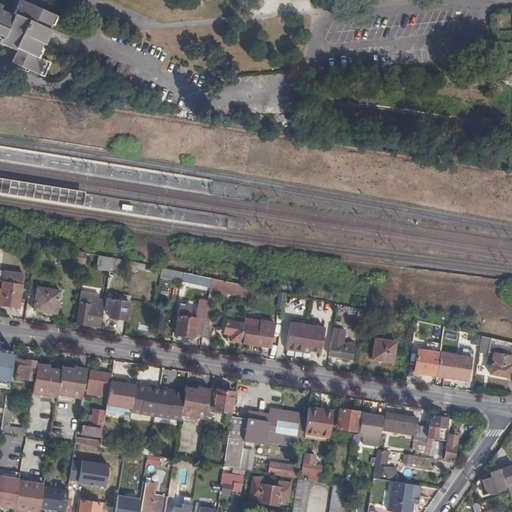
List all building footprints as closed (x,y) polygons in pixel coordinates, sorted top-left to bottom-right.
[(19,49),(12,63),(44,76),(47,68),(42,66),(45,60),(38,56),(56,16),(21,0),(18,0),(12,14),(0,9),(0,5),(0,4),(0,36),(2,38),(1,42),(15,49),(16,48),(19,49)] [(42,66),(47,68),(50,62),(45,60),(42,66)] [(87,253),(77,251),(75,262),(85,263),(87,253)] [(112,257),(99,255),(97,268),(110,270),(110,268),(112,257)] [(137,262),(112,257),(110,268),(136,272),(136,268),(137,262)] [(162,268),(160,278),(187,283),(188,273),(162,268)] [(0,295),(0,296),(0,297),(0,303),(19,307),(24,274),(4,271),(2,289),(0,288),(0,295)] [(188,273),(187,283),(211,288),(212,278),(188,273)] [(247,297),(249,286),(212,278),(211,288),(210,291),(214,292),(247,297)] [(60,291),(38,287),(35,309),(57,313),(60,291)] [(93,325),(101,327),(103,316),(105,299),(99,298),(100,293),(81,290),(80,293),(79,303),(80,303),(77,323),(93,325)] [(214,292),(210,291),(209,302),(205,323),(206,323),(212,324),(213,314),(211,314),(214,292)] [(110,317),(127,320),(130,302),(120,300),(109,298),(108,308),(111,309),(110,317)] [(175,333),(203,337),(205,323),(209,302),(200,300),(197,319),(190,318),(193,304),(186,303),(186,307),(180,306),(175,333)] [(347,314),(362,316),(363,309),(348,306),(347,314)] [(243,323),(241,342),(251,343),(272,347),(272,344),(275,324),(244,319),(243,323)] [(230,341),(241,342),(243,323),(226,320),(224,334),(231,335),(230,341)] [(341,322),(334,321),(333,328),(340,329),(341,322)] [(304,349),(310,350),(321,352),(325,327),(291,322),(287,349),(304,351),(304,349)] [(340,329),(333,328),(329,355),(352,358),(354,344),(342,343),(344,329),(340,329)] [(277,350),(284,351),(287,333),(280,332),(277,350)] [(472,333),(467,332),(465,343),(480,347),(482,335),(472,333)] [(511,342),(482,335),(480,347),(479,351),(488,353),(487,359),(492,360),(490,374),(508,376),(511,358),(511,342)] [(376,338),(373,359),(393,362),(396,342),(376,338)] [(0,382),(8,383),(13,350),(0,347),(0,382)] [(437,375),(464,379),(470,348),(462,347),(460,354),(455,353),(441,351),(437,375)] [(470,348),(464,379),(468,380),(473,348),(470,348)] [(415,372),(437,375),(441,351),(418,349),(415,372)] [(25,362),(20,361),(17,377),(33,379),(36,362),(25,361),(25,362)] [(45,365),(37,363),(32,393),(40,395),(45,365)] [(57,397),(58,394),(62,367),(45,365),(40,395),(57,397)] [(88,369),(63,365),(62,367),(58,394),(83,399),(88,369)] [(111,378),(112,374),(91,371),(88,390),(91,391),(92,388),(109,391),(111,378)] [(132,408),(135,386),(125,384),(118,383),(118,379),(111,378),(109,391),(107,404),(132,408)] [(132,408),(131,411),(156,415),(160,386),(145,384),(145,387),(135,386),(132,408)] [(211,389),(186,385),(184,393),(181,414),(206,419),(211,389)] [(168,387),(160,386),(156,415),(180,419),(181,414),(184,393),(168,391),(168,387)] [(232,417),(233,410),(231,410),(234,392),(218,389),(218,391),(215,390),(214,396),(217,397),(215,408),(227,410),(225,422),(231,423),(232,417)] [(132,408),(107,404),(106,411),(131,415),(131,411),(132,408)] [(334,411),(310,407),(308,418),(305,437),(329,441),(334,411)] [(249,410),(248,418),(270,421),(267,442),(302,447),(305,437),(308,418),(299,417),(300,413),(270,408),(269,413),(249,410)] [(1,431),(26,435),(27,430),(8,427),(11,410),(9,409),(4,409),(1,431)] [(102,436),(106,411),(95,409),(91,427),(83,427),(82,433),(102,436)] [(359,412),(340,409),(337,428),(356,431),(359,412)] [(377,415),(364,413),(360,434),(381,438),(385,414),(377,412),(377,415)] [(428,437),(429,427),(416,425),(417,419),(386,414),(384,430),(410,434),(409,438),(414,440),(412,449),(417,450),(417,455),(424,456),(424,454),(425,454),(428,437)] [(449,430),(448,430),(440,429),(441,426),(447,427),(448,418),(432,415),(431,425),(430,425),(428,438),(434,438),(446,439),(449,430)] [(248,419),(232,417),(231,423),(224,466),(239,468),(244,441),(248,419)] [(270,421),(248,418),(248,419),(244,441),(267,445),(267,442),(270,421)] [(443,456),(454,458),(458,435),(449,434),(447,442),(445,442),(444,448),(441,447),(440,456),(443,456)] [(100,447),(101,441),(77,437),(76,444),(100,447)] [(428,437),(425,454),(431,456),(434,438),(428,438),(428,437)] [(126,446),(125,451),(149,455),(150,450),(126,446)] [(311,481),(318,482),(321,465),(314,464),(315,455),(306,453),(305,461),(303,471),(310,472),(309,475),(309,480),(311,481)] [(414,457),(404,456),(403,463),(411,464),(413,462),(414,457)] [(107,464),(72,459),(69,481),(104,487),(107,464)] [(277,464),(275,463),(273,474),(297,477),(298,467),(277,464)] [(376,465),(374,478),(379,479),(379,474),(390,475),(391,468),(376,465)] [(511,466),(502,469),(502,471),(507,486),(511,484),(511,466)] [(180,482),(195,483),(196,468),(181,467),(180,482)] [(508,488),(507,486),(502,471),(492,474),(493,478),(483,481),(486,489),(489,488),(490,493),(508,488)] [(223,474),(222,482),(224,483),(223,491),(239,493),(241,477),(228,475),(223,474)] [(0,505),(14,508),(19,480),(19,479),(0,476),(0,478),(0,505)] [(262,479),(253,477),(250,500),(280,505),(281,496),(288,498),(290,483),(279,481),(278,488),(261,485),(262,479)] [(298,479),(292,511),(306,511),(311,481),(309,480),(300,479),(298,479)] [(14,510),(29,511),(38,511),(40,505),(43,486),(43,484),(19,480),(14,508),(14,510)] [(419,503),(421,485),(394,481),(390,511),(396,511),(412,511),(413,508),(414,502),(419,503)] [(140,511),(160,511),(163,497),(154,495),(155,483),(145,482),(143,499),(140,511)] [(329,511),(343,511),(347,486),(345,486),(334,484),(331,505),(329,511)] [(40,505),(65,509),(68,489),(43,486),(40,505)] [(140,511),(143,499),(117,495),(114,511),(140,511)] [(100,511),(102,504),(82,501),(79,511),(100,511)] [(181,507),(173,506),(172,511),(190,511),(192,505),(181,503),(181,507)]
